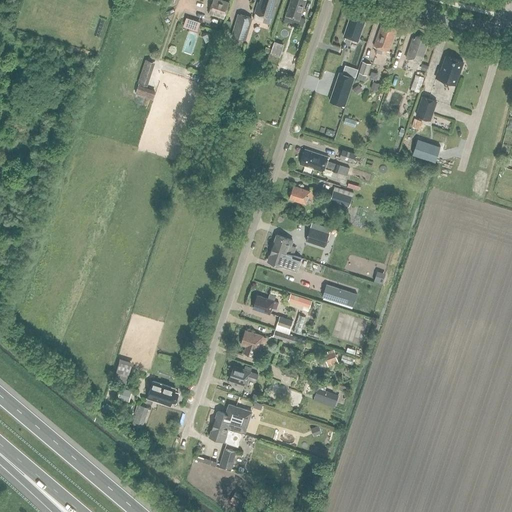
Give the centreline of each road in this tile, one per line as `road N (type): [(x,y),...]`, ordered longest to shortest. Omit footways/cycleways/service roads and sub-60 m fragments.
road 1 (unclassified): [(181,449),(329,0)]
road 2 (motorway): [(135,511),(0,396)]
road 3 (secondary): [(511,35),(390,0)]
